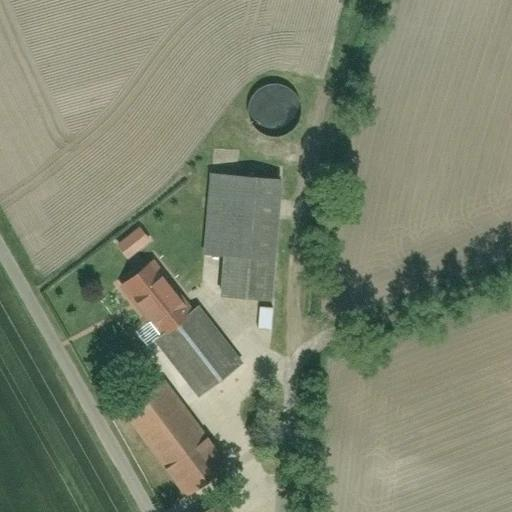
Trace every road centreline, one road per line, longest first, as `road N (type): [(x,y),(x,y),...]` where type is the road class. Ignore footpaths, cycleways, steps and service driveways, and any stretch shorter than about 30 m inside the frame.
road 1 (unclassified): [(149,511),(0,246)]
road 2 (track): [(293,362),(310,144),(336,91)]
road 3 (track): [(293,362),(336,334),(511,268)]
